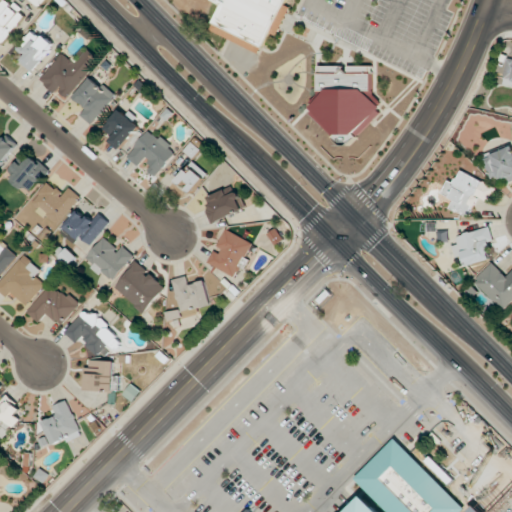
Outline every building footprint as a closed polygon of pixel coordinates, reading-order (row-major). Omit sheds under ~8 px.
[(27,16),(9,0),(5,0),(0,5),(0,42),(2,44),(27,16)] [(212,31),(238,42),(240,37),(265,47),(271,33),(279,36),(291,7),(286,5),(287,0),(214,0),(214,1),(222,4),(212,31)] [(21,61),(31,70),(55,44),(45,35),(41,40),(33,32),(18,48),(26,55),(21,61)] [(64,53),(41,80),(55,93),(58,90),(68,98),(98,63),(85,52),(75,63),(64,53)] [(373,66),(350,66),(346,69),(343,66),(319,66),(319,91),(326,91),(311,107),(311,115),(332,134),(350,134),(352,136),(360,136),(380,114),(380,106),(366,93),(373,86),(373,66)] [(103,84),(102,86),(90,77),(74,98),(86,107),(81,115),(94,125),(116,94),(103,84)] [(105,127),(115,136),(111,141),(121,150),(141,126),(121,109),(105,127)] [(140,166),(146,158),(153,164),(148,170),(157,177),(176,151),(149,130),(128,157),(140,166)] [(8,135),(1,143),(0,142),(0,165),(19,145),(8,135)] [(505,176),(508,183),(511,181),(511,146),(484,156),(493,180),(505,176)] [(6,172),(26,193),(48,171),(34,156),(23,166),(18,161),(6,172)] [(193,190),(208,174),(194,161),(177,180),(183,185),(185,183),(193,190)] [(489,202),(497,188),(461,170),(455,183),(449,180),(442,193),(454,199),(450,208),(469,217),(478,197),(489,202)] [(70,187),(63,195),(50,182),(33,200),(58,224),(82,198),(70,187)] [(213,224),(246,209),(235,185),(208,198),(213,208),(207,211),(213,224)] [(81,237),(90,245),(111,223),(100,213),(92,221),(80,210),(60,231),(74,244),(81,237)] [(491,259),(486,241),(494,240),(491,227),(453,236),(459,258),(464,257),(466,266),(491,259)] [(255,243),(226,229),(216,249),(215,249),(208,263),(238,278),(255,243)] [(284,240),(277,229),(269,234),(276,245),(284,240)] [(135,255),(123,246),(120,250),(104,238),(86,260),(113,282),(135,255)] [(0,275),(18,257),(0,240),(0,275)] [(27,306),(46,284),(37,276),(41,271),(31,262),(28,265),(21,259),(0,283),(0,289),(13,301),(17,297),(27,306)] [(116,289),(145,313),(167,286),(137,262),(116,289)] [(511,270),(507,276),(494,262),(475,280),(503,310),(511,302),(511,270)] [(207,281),(189,284),(187,276),(174,279),(179,309),(166,312),(168,320),(200,314),(199,308),(211,306),(207,281)] [(79,306),(53,283),(28,312),(39,322),(47,313),(61,325),(79,306)] [(66,332),(78,343),(81,339),(100,355),(109,345),(115,350),(124,340),(87,308),(66,332)] [(116,361),(86,360),(85,390),(115,391),(116,361)] [(22,408),(8,397),(0,405),(0,434),(4,438),(20,418),(17,415),(22,408)] [(54,406),(58,416),(44,421),(53,446),(82,435),(69,400),(54,406)] [(396,439),(465,506),(459,511),(349,511),(370,491),(357,478),(396,439)]
